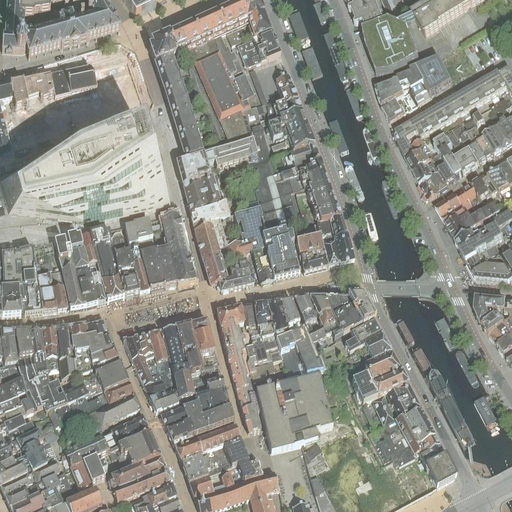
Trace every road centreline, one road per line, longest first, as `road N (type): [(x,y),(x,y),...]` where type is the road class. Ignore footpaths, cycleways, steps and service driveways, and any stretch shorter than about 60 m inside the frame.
road 1 (tertiary): [(268,0),(370,290)]
road 2 (tertiary): [(370,290),(476,501)]
road 3 (residential): [(379,137),(511,62)]
road 4 (tertiary): [(379,137),(329,0)]
road 5 (residential): [(0,79),(129,38)]
road 6 (tertiary): [(511,404),(449,290)]
